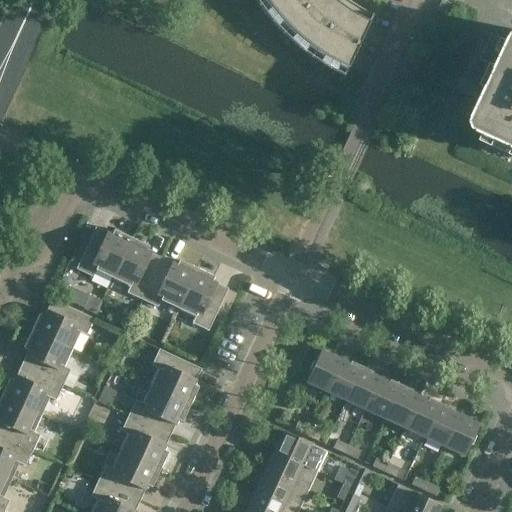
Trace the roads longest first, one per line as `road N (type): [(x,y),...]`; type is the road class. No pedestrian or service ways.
road 1 (residential): [(0,309),(17,269),(50,253),(85,182),(294,279)]
road 2 (residential): [(294,279),(187,511)]
road 3 (residential): [(511,377),(294,279)]
